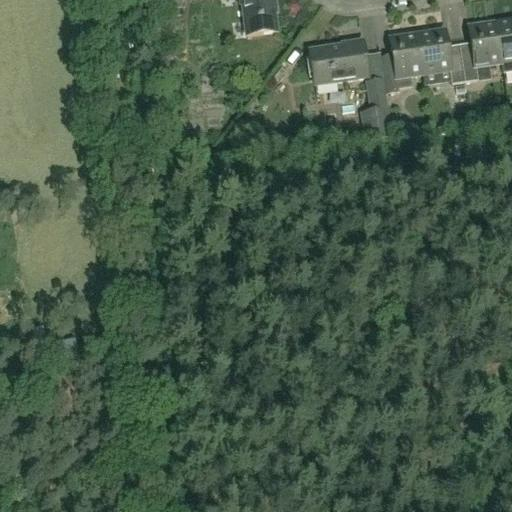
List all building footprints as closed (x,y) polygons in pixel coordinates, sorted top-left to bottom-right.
[(273,0),(239,0),(240,6),(242,6),(246,38),(276,35),(273,6),(275,6),(273,0)] [(511,23),(496,26),(502,66),(511,64),(511,23)] [(472,55),(460,57),(465,85),(477,83),(475,69),(502,66),(496,26),(468,30),(472,55)] [(465,85),(460,57),(448,58),(444,34),(417,38),(423,78),(450,74),(452,86),(465,85)] [(410,79),(423,78),(417,38),(389,42),(392,57),(380,59),(386,98),(398,96),(397,92),(412,90),(410,79)] [(362,45),(309,54),(315,88),(367,80),(362,45)] [(366,143),(389,140),(388,134),(380,82),(366,84),(370,114),(361,115),(366,143)] [(488,135),(511,132),(507,107),(482,111),(485,130),(487,130),(488,135)]
